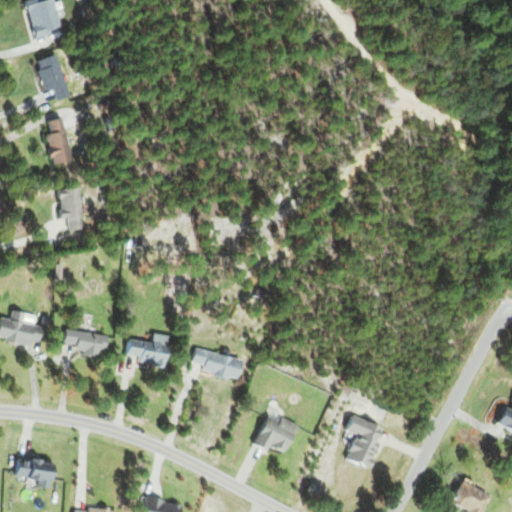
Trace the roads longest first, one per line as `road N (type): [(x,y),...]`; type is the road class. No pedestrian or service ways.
road 1 (residential): [(0,410),(129,435),(283,511)]
road 2 (residential): [(396,511),(510,308)]
